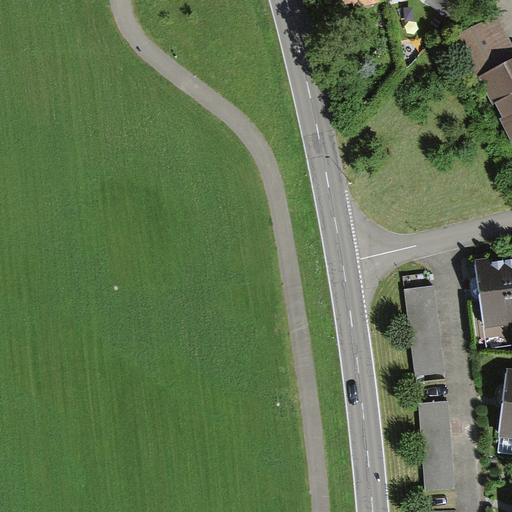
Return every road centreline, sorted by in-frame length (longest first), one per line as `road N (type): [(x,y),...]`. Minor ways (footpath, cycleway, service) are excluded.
road 1 (track): [(120,0),(127,29),(264,152),(309,405),(317,511)]
road 2 (secondary): [(286,0),(343,262)]
road 3 (secondary): [(343,262),(372,511)]
road 4 (residential): [(511,221),(343,262)]
